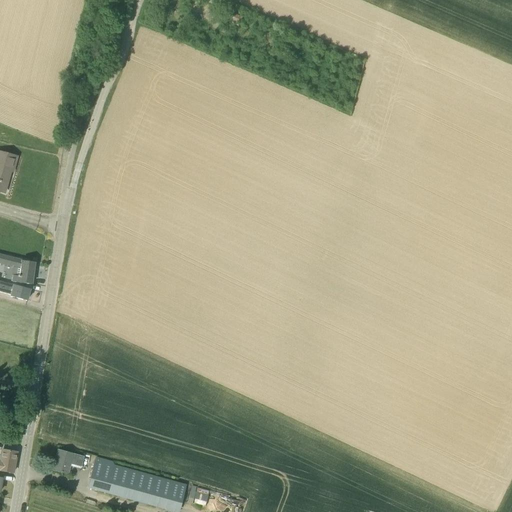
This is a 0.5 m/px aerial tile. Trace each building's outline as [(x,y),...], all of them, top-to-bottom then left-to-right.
[(13,172),(17,157),(0,152),(0,192),(4,194),(10,171),(13,172)] [(31,284),(34,262),(21,261),(21,260),(0,254),(0,263),(20,268),(19,276),(12,275),(12,282),(31,284)] [(0,292),(10,295),(13,285),(0,282),(0,292)] [(27,301),(30,289),(13,285),(10,295),(10,296),(27,301)] [(0,471),(12,473),(16,452),(1,450),(0,454),(0,471)] [(81,467),(83,457),(58,450),(56,456),(57,456),(53,470),(68,474),(71,464),(81,467)] [(185,496),(188,485),(95,460),(87,488),(175,511),(178,511),(183,495),(185,496)]
